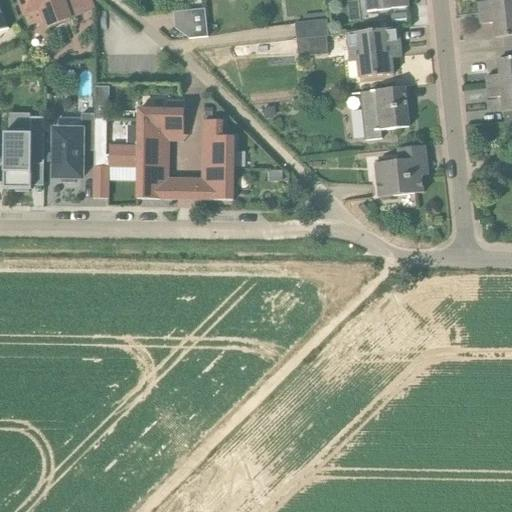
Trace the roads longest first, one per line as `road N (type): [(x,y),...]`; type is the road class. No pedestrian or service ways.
road 1 (residential): [(0,229),(330,228),(394,258),(466,259)]
road 2 (track): [(394,258),(143,511)]
road 3 (residential): [(435,0),(466,259)]
